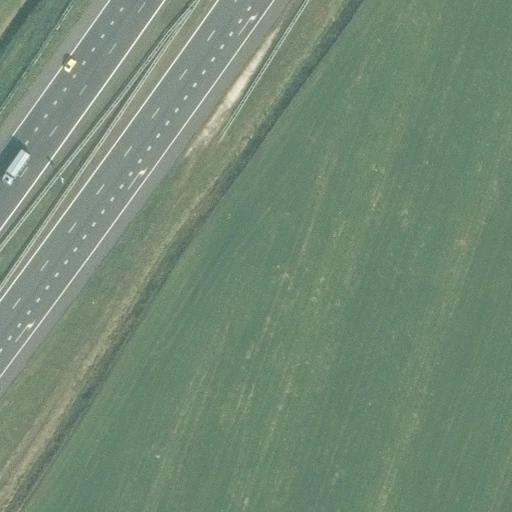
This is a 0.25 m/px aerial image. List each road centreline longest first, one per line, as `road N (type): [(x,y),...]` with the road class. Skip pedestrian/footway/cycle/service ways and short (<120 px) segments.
road 1 (motorway): [(0,325),(236,0)]
road 2 (motorway): [(146,0),(0,205)]
